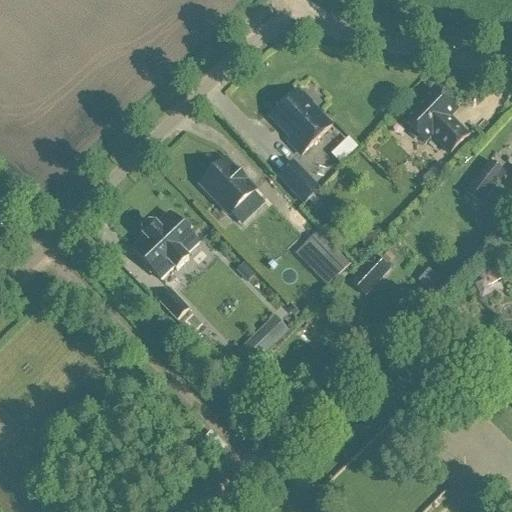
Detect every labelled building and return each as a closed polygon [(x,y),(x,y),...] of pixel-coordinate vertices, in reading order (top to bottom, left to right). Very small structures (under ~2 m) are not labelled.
[(435,93),(404,125),(409,130),(409,136),(415,142),(421,142),(426,147),(432,140),(450,157),(468,139),(450,121),(457,114),(435,93)] [(311,107),(303,98),(300,98),(298,95),(272,120),(292,141),(289,144),(302,159),(331,131),(311,109),(311,107)] [(332,152),(340,164),(359,151),(352,139),(332,152)] [(236,174),(226,164),(202,188),(231,218),(256,195),(247,185),(236,173),(236,174)] [(506,177),(490,165),(466,196),(482,209),(506,177)] [(320,193),(294,167),(279,180),(305,207),(320,193)] [(199,248),(176,223),(170,218),(158,230),(157,228),(150,228),(144,233),(144,240),(146,241),(133,254),(162,284),(174,272),(177,275),(190,263),(187,260),(199,248)] [(319,263),(335,280),(349,267),(333,250),(319,263)] [(364,298),(388,271),(377,261),(353,287),(364,298)] [(189,313),(172,295),(161,306),(178,324),(189,313)] [(254,371),(273,352),(277,349),(262,334),(239,356),(254,371)]
